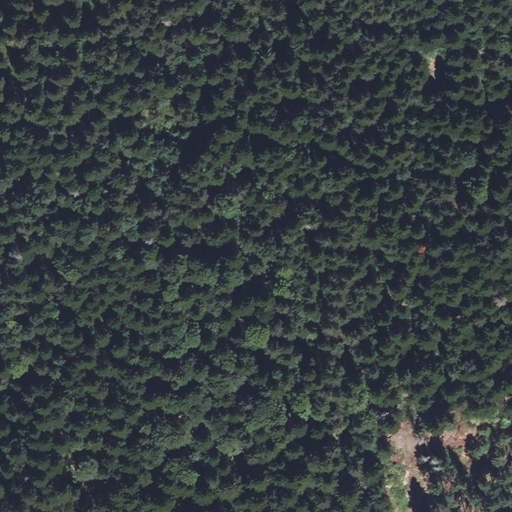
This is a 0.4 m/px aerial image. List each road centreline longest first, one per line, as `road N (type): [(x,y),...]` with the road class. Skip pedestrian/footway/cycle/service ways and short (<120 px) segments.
road 1 (track): [(422,72),(359,165),(328,242),(317,329),(323,410),(351,475),(382,511)]
road 2 (track): [(112,0),(16,113),(0,169)]
